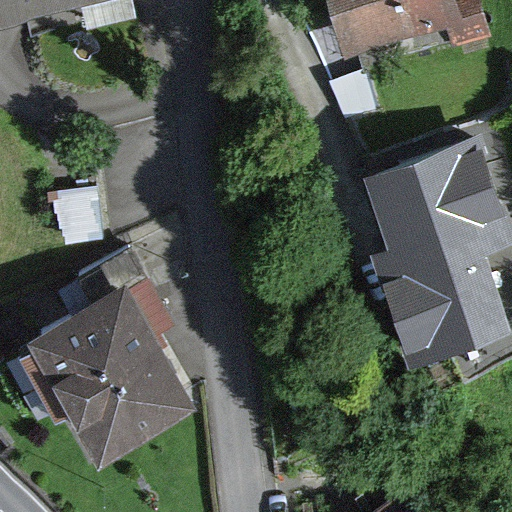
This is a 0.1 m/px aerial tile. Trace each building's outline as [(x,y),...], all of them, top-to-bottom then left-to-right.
[(0,0),(0,21),(92,0),(0,0)] [(438,0),(321,0),(333,54),(446,30),(451,51),(496,41),(487,0),(459,0),(440,4),(438,0)] [(468,155),(366,187),(389,261),(366,269),(398,370),(498,338),(471,251),(496,243),(468,155)] [(105,285),(0,340),(64,461),(169,406),(105,285)] [(435,511),(416,478),(356,511),(435,511)]
